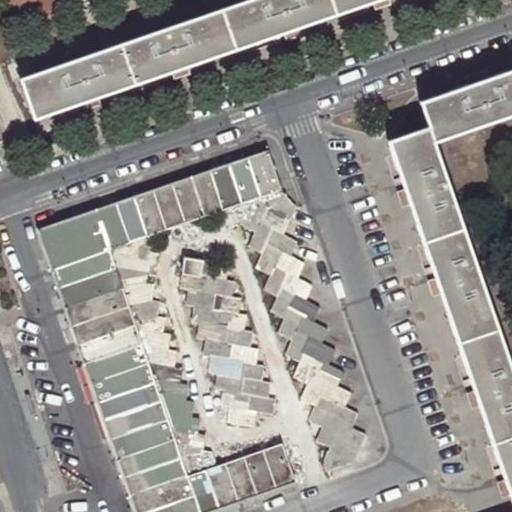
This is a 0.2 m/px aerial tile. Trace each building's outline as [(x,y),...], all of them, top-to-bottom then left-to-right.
[(7,0),(18,29),(63,12),(58,0),(7,0)] [(247,0),(215,11),(228,49),(326,16),(320,0),(247,0)] [(320,0),(326,16),(371,0),(320,0)] [(116,45),(130,83),(228,49),(215,11),(116,45)] [(18,79),(32,117),(130,83),(116,45),(18,79)] [(427,121),(435,144),(511,115),(511,72),(422,106),(427,121)] [(424,236),(463,222),(435,144),(427,121),(388,135),(424,236)] [(283,194),(269,153),(40,232),(137,511),(220,511),(300,485),(286,446),(219,470),(189,480),(110,253),(154,238),(234,210),(283,194)] [(283,194),(234,210),(242,227),(256,237),(250,248),(264,258),(257,270),(272,280),(265,292),(279,301),(272,314),(287,323),(280,336),(294,345),(288,357),(302,367),(295,379),(309,388),(302,401),(316,409),(309,421),(324,431),(317,444),(330,451),(326,459),(324,461),(324,462),(328,475),(352,467),(368,439),(353,429),(359,418),(345,408),(351,396),(337,387),(343,376),(329,365),(336,354),(322,345),(328,332),(314,322),(321,310),(306,301),(313,289),(298,279),(304,266),(290,257),(298,244),(286,236),(299,210),(283,194)] [(461,337),(499,323),(463,222),(424,236),(461,337)] [(154,238),(110,253),(189,480),(219,470),(215,456),(205,455),(206,440),(198,438),(201,423),(193,421),(195,404),(187,403),(189,389),(182,388),(184,372),(175,371),(170,338),(162,337),(165,322),(157,319),(159,305),(151,303),(153,289),(146,287),(154,238)] [(227,283),(229,269),(186,261),(181,291),(189,293),(186,307),(195,309),(193,324),(200,326),(197,342),(206,343),(204,359),(212,361),(211,374),(220,377),(217,392),(226,394),(223,409),(231,410),(229,426),(254,429),(257,414),(272,417),(275,402),(268,400),(270,385),(263,383),(265,370),(256,368),(259,352),(251,350),(254,334),(245,332),(247,318),(239,316),(241,301),(232,299),(235,284),(227,283)] [(497,438),(511,432),(511,358),(499,323),(461,337),(497,438)] [(511,432),(497,438),(511,481),(511,432)]
